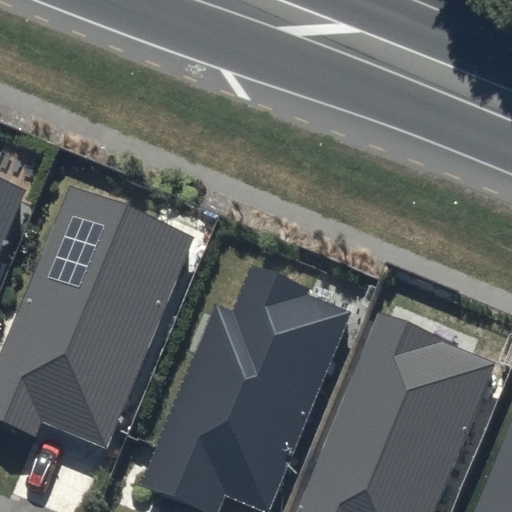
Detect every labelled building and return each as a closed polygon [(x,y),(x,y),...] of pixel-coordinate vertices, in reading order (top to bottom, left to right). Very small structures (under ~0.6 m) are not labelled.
[(0,263),(29,192),(0,180),(0,263)] [(44,423),(110,450),(197,239),(74,189),(0,369),(0,421),(39,437),(44,423)] [(146,488),(204,511),(223,511),(229,498),(264,511),(273,511),(354,315),(310,297),(312,292),(255,269),(236,314),(219,308),(146,488)] [(438,511),(498,366),(445,344),(446,341),(382,315),(301,511),(438,511)] [(511,511),(511,430),(478,511),(511,511)]
